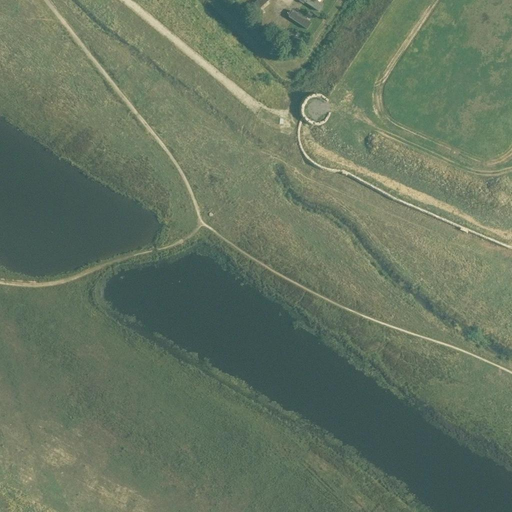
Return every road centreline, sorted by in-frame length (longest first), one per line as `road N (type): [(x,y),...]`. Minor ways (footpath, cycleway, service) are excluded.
road 1 (track): [(457,0),(388,85),(389,119),(479,162),(511,156)]
road 2 (track): [(125,0),(272,120)]
